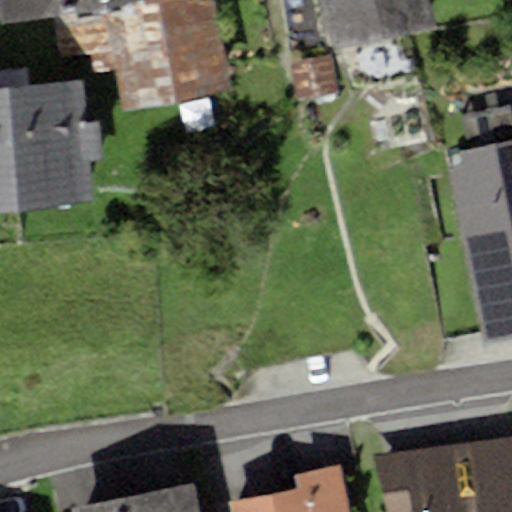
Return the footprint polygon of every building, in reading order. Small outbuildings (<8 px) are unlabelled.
[(0,0),(0,7),(3,23),(54,14),(133,0),(0,0)] [(133,0),(54,14),(62,60),(89,56),(92,74),(117,69),(125,110),(232,91),(215,0),(133,0)] [(427,0),(322,0),(333,51),(436,28),(427,0)] [(329,57),(290,65),(297,102),(337,94),(329,57)] [(84,81),(0,88),(0,209),(93,200),(89,162),(103,160),(99,122),(88,123),(84,81)] [(464,166),(447,169),(486,347),(511,341),(511,141),(461,152),(464,166)] [(230,327),(241,372),(354,350),(346,304),(230,327)] [(511,511),(511,437),(373,458),(385,511),(511,511)] [(296,489),(234,501),(236,511),(351,511),(342,465),(293,475),(296,489)] [(199,511),(194,483),(70,508),(70,511),(199,511)]
